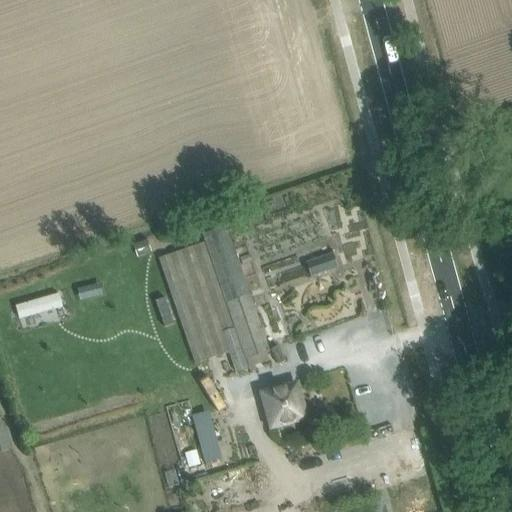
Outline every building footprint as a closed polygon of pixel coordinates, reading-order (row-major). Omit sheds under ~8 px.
[(267,354),(272,352),(228,227),(203,235),(205,243),(158,259),(195,366),(229,354),(236,373),(249,368),(246,361),(267,354)] [(147,239),(133,244),(138,257),(152,252),(147,239)] [(19,320),(65,310),(61,292),(15,302),(19,320)] [(281,424),(283,424),(295,421),(296,420),(295,419),(304,417),(295,385),(264,394),(273,425),(281,423),(281,424)] [(191,413),(202,462),(219,458),(209,409),(191,413)] [(196,450),(185,453),(189,468),(200,464),(196,450)]
